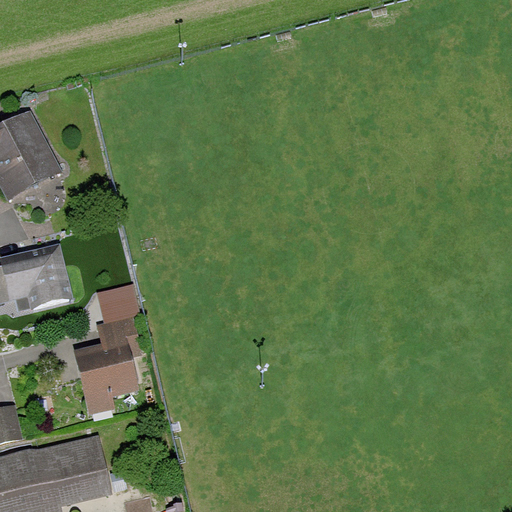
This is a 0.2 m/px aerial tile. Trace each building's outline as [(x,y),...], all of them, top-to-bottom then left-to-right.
[(0,185),(8,201),(65,172),(31,108),(0,124),(0,185)] [(60,245),(1,259),(3,267),(11,302),(17,300),(19,310),(72,298),(60,245)] [(0,304),(11,302),(3,267),(0,267),(0,304)] [(101,345),(75,352),(89,417),(116,410),(114,398),(140,392),(133,358),(144,355),(134,318),(141,316),(134,285),(98,294),(105,325),(97,327),(101,345)] [(0,458),(27,453),(16,404),(0,408),(0,458)] [(0,458),(0,511),(61,511),(61,507),(113,495),(99,436),(27,453),(0,458)] [(124,471),(111,474),(115,493),(128,490),(124,471)]
